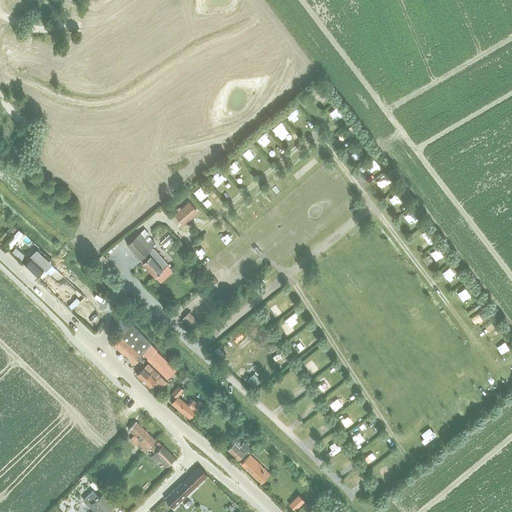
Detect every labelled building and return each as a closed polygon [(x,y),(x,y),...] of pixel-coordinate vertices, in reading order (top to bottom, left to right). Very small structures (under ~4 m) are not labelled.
[(110,17),(108,25),(115,27),(117,19),(110,17)] [(13,34),(10,39),(18,45),(22,40),(13,34)] [(55,47),(49,53),(57,60),(62,54),(55,47)] [(77,76),(74,80),(81,87),(85,83),(77,76)] [(19,168),(14,172),(22,181),(27,177),(19,168)] [(181,222),(195,210),(188,202),(174,214),(181,222)] [(12,225),(6,232),(11,236),(16,229),(12,225)] [(155,276),(168,264),(152,246),(155,243),(151,239),(148,241),(145,238),(149,234),(144,228),(127,244),(140,259),(141,259),(143,261),(142,262),(155,276)] [(169,234),(160,242),(164,247),(173,239),(169,234)] [(32,258),(25,265),(36,276),(43,269),(45,271),(53,262),(38,248),(30,256),(32,258)] [(210,285),(203,289),(208,296),(215,291),(210,285)] [(115,311),(114,326),(121,333),(116,338),(114,345),(132,362),(134,364),(142,355),(141,353),(142,352),(148,358),(147,360),(166,380),(168,378),(176,370),(156,350),(158,349),(151,343),(131,322),(115,311)] [(159,375),(147,364),(137,374),(149,386),(153,382),(160,388),(166,382),(159,375)] [(187,375),(180,382),(182,384),(189,377),(187,375)] [(188,418),(201,404),(197,401),(195,404),(190,399),(188,401),(190,402),(187,405),(177,396),(183,388),(178,384),(171,393),(176,397),(170,403),(188,418)] [(144,451),(155,439),(136,421),(128,428),(134,433),(129,438),(144,451)] [(173,457),(167,450),(158,441),(150,449),(154,453),(151,456),(158,463),(161,460),(166,464),(173,457)] [(235,441),(227,450),(238,459),(248,447),(242,442),(241,443),(239,441),(238,443),(235,441)] [(260,483),(269,473),(249,455),(240,464),(260,483)] [(172,506),(206,474),(198,466),(164,498),(172,506)] [(101,480),(97,484),(105,491),(112,484),(107,480),(104,483),(101,480)] [(95,511),(109,511),(115,505),(102,493),(99,497),(92,490),(83,500),(95,511)] [(294,509),(303,499),(298,494),(288,503),(294,509)]
